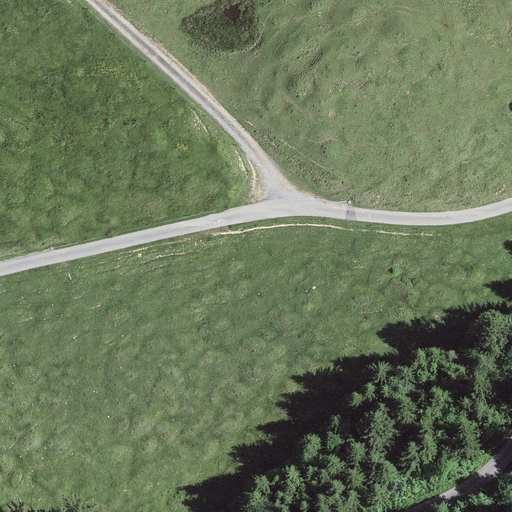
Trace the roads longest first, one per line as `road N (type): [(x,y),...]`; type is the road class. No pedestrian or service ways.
road 1 (unclassified): [(298,208),(0,269)]
road 2 (unclassified): [(298,208),(213,99),(96,0)]
road 3 (unclassified): [(511,204),(432,219),(298,208)]
